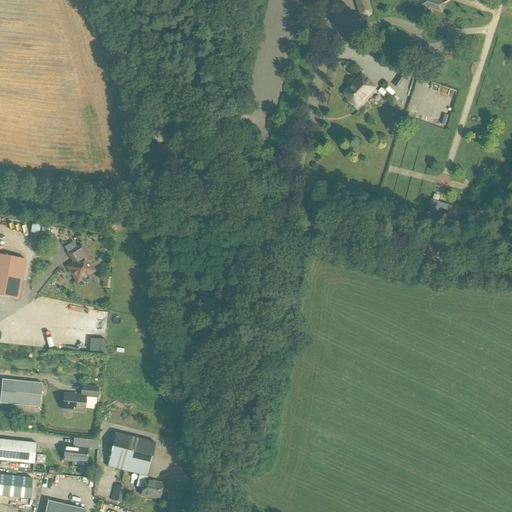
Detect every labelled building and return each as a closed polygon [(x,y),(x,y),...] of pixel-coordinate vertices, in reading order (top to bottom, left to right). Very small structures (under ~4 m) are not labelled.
[(354,0),(360,15),(361,16),(362,17),(364,18),(366,18),(370,17),(372,14),(373,10),(369,0),(354,0)] [(432,0),(423,0),(422,5),(441,12),(444,4),(432,0)] [(358,106),(375,88),(362,77),(346,95),(358,106)] [(408,82),(401,77),(394,86),(402,91),(408,82)] [(163,125),(156,127),(160,139),(167,138),(163,125)] [(458,208),(430,200),(426,216),(439,219),(441,211),(456,215),(458,208)] [(90,281),(91,280),(91,277),(89,275),(95,271),(89,263),(92,261),(81,245),(69,254),(75,264),(70,268),(70,270),(72,273),(78,283),(82,280),(83,282),(85,283),(88,283),(90,281)] [(0,296),(19,300),(26,260),(0,254),(0,296)] [(0,403),(40,408),(42,383),(2,380),(0,402),(0,403)] [(97,398),(98,387),(82,386),(81,395),(64,394),(63,410),(84,412),(85,403),(96,404),(96,398),(97,398)] [(147,477),(155,443),(115,433),(107,467),(139,475),(137,487),(143,488),(141,495),(160,500),(163,484),(146,480),(147,477)] [(0,460),(34,464),(37,443),(0,439),(0,460)] [(97,450),(98,441),(85,440),(85,448),(88,449),(97,450)] [(87,463),(88,449),(85,448),(65,446),(64,460),(87,463)] [(32,478),(0,474),(0,495),(30,498),(32,478)] [(34,474),(32,482),(46,485),(47,477),(34,474)] [(122,496),(112,494),(111,500),(120,502),(122,496)] [(86,511),(87,510),(48,501),(45,511),(86,511)]
